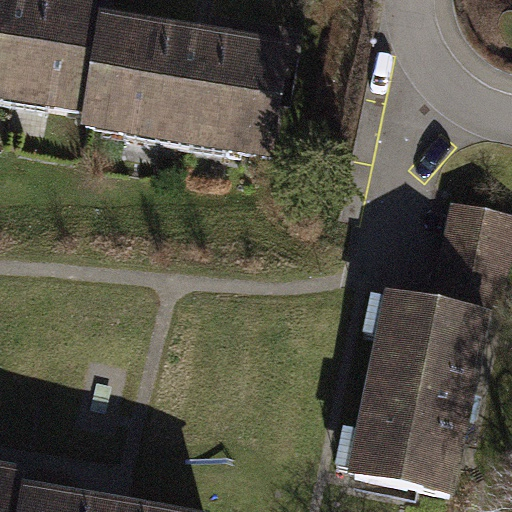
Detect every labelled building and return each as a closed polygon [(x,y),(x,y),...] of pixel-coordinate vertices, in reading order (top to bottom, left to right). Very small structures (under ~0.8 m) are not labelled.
[(51,108),(93,115),(105,30),(108,15),(17,1),(12,0),(0,0),(0,89),(50,98),(49,108),(51,108)] [(197,45),(105,30),(93,115),(90,131),(126,137),(129,137),(131,126),(228,142),(226,153),(229,153),(273,160),(289,60),(197,45)] [(0,110),(49,119),(51,108),(49,108),(50,98),(0,89),(0,110)] [(227,163),(229,153),(226,153),(228,142),(131,126),(129,137),(126,137),(125,146),(227,163)] [(511,243),(511,222),(456,211),(438,295),(499,307),(511,243)] [(366,437),(357,480),(450,499),(487,321),(393,302),(385,344),(382,343),(363,436),(366,437)] [(0,511),(25,511),(28,500),(30,485),(0,479),(0,511)] [(100,511),(28,500),(25,511),(100,511)]
